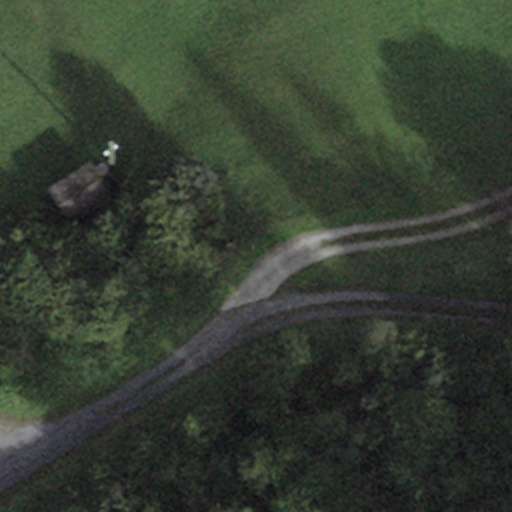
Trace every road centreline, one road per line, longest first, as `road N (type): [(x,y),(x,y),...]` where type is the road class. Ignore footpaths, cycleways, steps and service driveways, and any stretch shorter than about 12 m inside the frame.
road 1 (track): [(0,472),(246,326),(338,306),(511,309)]
road 2 (track): [(246,326),(279,265),(327,244),(511,198)]
